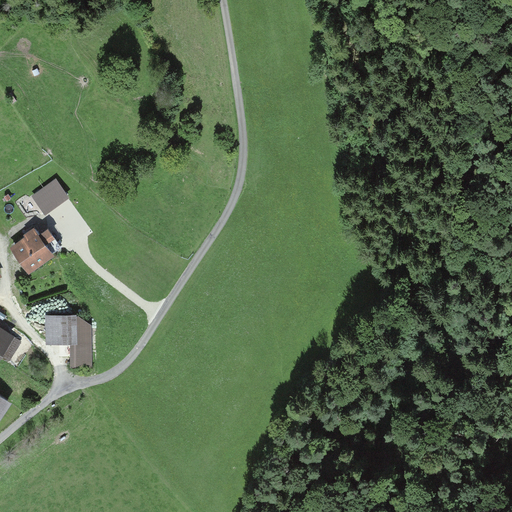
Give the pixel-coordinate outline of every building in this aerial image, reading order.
[(46,210),(71,192),(58,174),(33,192),(46,210)] [(34,226),(11,245),(31,270),(55,251),(34,226)] [(94,317),(48,317),(49,345),(73,345),(73,369),(95,369),(94,317)] [(0,326),(0,375),(23,341),(0,326)] [(0,416),(13,398),(0,388),(0,416)]
